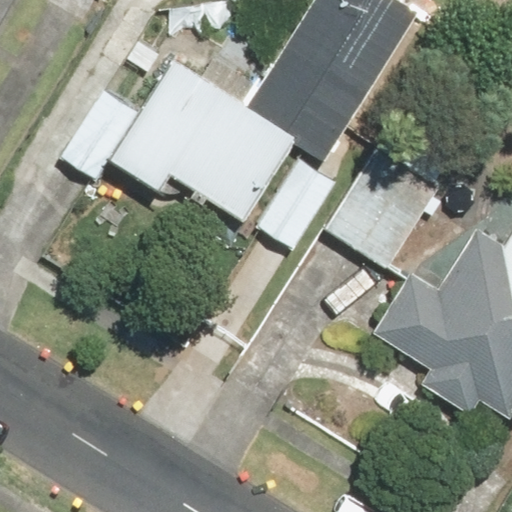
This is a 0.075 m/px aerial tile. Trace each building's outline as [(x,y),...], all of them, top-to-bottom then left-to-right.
[(0,0),(0,44),(24,0),(0,0)] [(434,7),(421,0),(321,0),(258,103),(189,61),(130,157),(177,186),(187,170),(261,215),(308,138),(341,158),(434,7)] [(245,0),(295,29),(312,0),(245,0)] [(453,182),(386,141),(336,223),(403,264),(453,182)] [(311,152),(269,220),(305,241),(346,174),(311,152)] [(423,268),(386,327),(441,361),(432,376),(488,410),(497,396),(511,404),(511,234),(487,220),(448,283),(423,268)]
